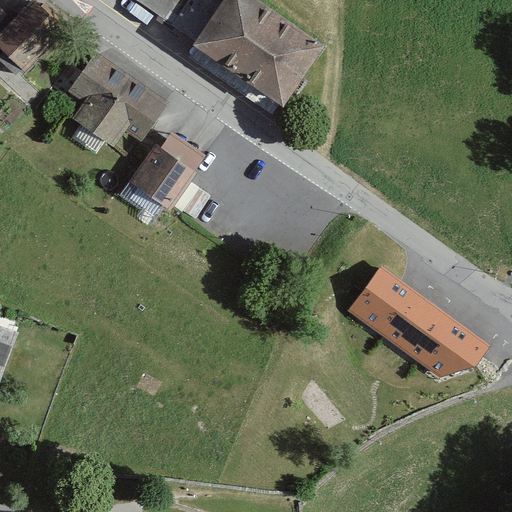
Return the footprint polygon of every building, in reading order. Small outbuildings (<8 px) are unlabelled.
[(34,0),(29,0),(15,14),(0,27),(0,48),(25,76),(68,36),(34,0)] [(0,0),(0,27),(15,14),(0,0)] [(184,0),(137,0),(136,2),(169,23),(184,0)] [(318,44),(253,0),(219,0),(191,41),(278,101),(318,44)] [(166,102),(92,56),(70,92),(85,102),(74,120),(113,145),(122,131),(140,142),(166,102)] [(194,174),(157,150),(134,184),(171,208),(194,174)] [(490,338),(382,260),(348,307),(441,374),(476,358),(490,338)] [(20,335),(0,328),(0,392),(1,393),(20,335)]
